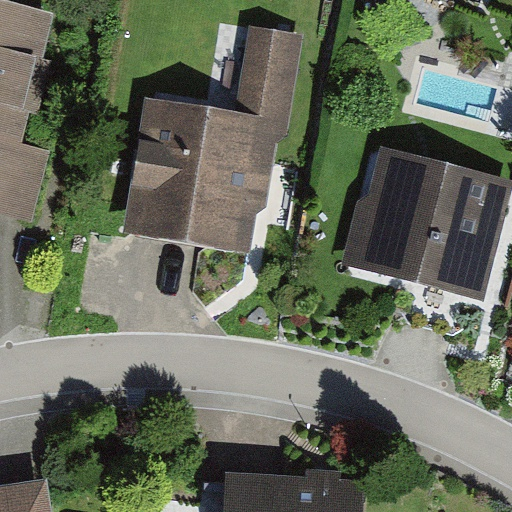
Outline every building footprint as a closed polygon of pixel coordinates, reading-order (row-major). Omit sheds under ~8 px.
[(62,10),(23,0),(0,0),(0,215),(32,223),(49,155),(26,149),(62,10)] [(233,114),(144,100),(122,234),(255,255),(291,36),(247,28),(233,114)] [(511,191),(511,177),(381,146),(353,262),(487,294),(511,191)] [(362,511),(365,479),(234,471),(231,511),(362,511)] [(57,511),(53,480),(0,488),(0,511),(57,511)]
